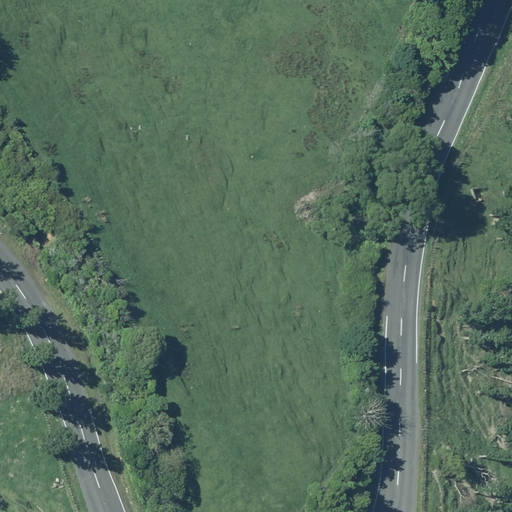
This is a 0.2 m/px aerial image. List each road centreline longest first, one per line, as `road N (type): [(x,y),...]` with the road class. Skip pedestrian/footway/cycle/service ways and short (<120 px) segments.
road 1 (tertiary): [(406,511),(420,260),(462,111),(511,4)]
road 2 (tertiary): [(0,278),(50,365),(103,511)]
